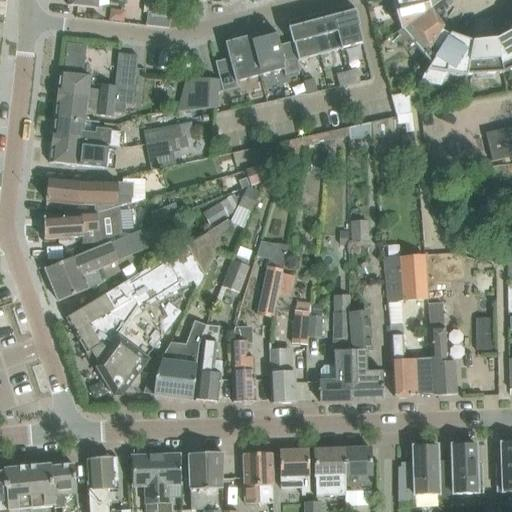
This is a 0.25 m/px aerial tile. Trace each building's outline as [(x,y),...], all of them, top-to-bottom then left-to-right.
[(124,0),(68,0),(68,6),(98,9),(98,0),(110,0),(110,3),(124,4),(124,0)] [(144,0),(143,12),(147,13),(170,15),(171,0),(144,0)] [(391,0),(401,30),(428,10),(425,0),(391,0)] [(352,6),(330,11),(341,50),(362,45),(358,28),(360,28),(355,11),(354,12),(352,6)] [(401,30),(424,57),(440,31),(442,29),(428,10),(401,30)] [(330,11),(309,17),(320,56),(341,50),(330,11)] [(168,29),(170,15),(147,13),(146,26),(168,29)] [(320,56),(309,17),(288,23),(289,29),(288,29),(291,42),(293,42),(294,45),(298,62),(320,56)] [(265,29),(249,33),(260,77),(284,71),(285,76),(301,72),(298,62),(294,45),(293,42),(291,42),(279,46),(275,30),(265,33),(265,31),(266,30),(265,29)] [(440,31),(424,57),(427,61),(431,65),(427,71),(425,75),(426,76),(426,75),(440,83),(446,74),(466,78),(472,43),(450,35),(448,37),(444,34),(440,31)] [(511,31),(495,41),(503,74),(511,69),(511,31)] [(260,77),(249,33),(232,38),(233,39),(234,41),(225,44),(229,59),(215,63),(223,93),(238,89),(237,83),(260,77)] [(495,41),(472,43),(466,78),(467,76),(503,74),(495,41)] [(67,43),(65,56),(79,58),(80,44),(67,43)] [(357,70),(347,73),(350,85),(360,83),(357,70)] [(350,85),(347,73),(336,75),(340,88),(350,85)] [(89,90),(90,77),(60,74),(57,97),(113,103),(126,105),(132,106),(135,80),(116,78),(115,88),(101,86),(101,91),(89,90)] [(218,80),(192,79),(190,111),(217,109),(218,80)] [(304,83),(307,94),(307,95),(317,93),(314,80),(304,83)] [(392,95),(391,96),(391,98),(396,116),(411,114),(409,103),(410,91),(409,91),(409,92),(392,97),(392,95)] [(57,97),(54,119),(84,123),(85,110),(97,111),(97,117),(112,119),(113,103),(57,97)] [(397,164),(393,118),(371,123),(375,166),(397,164)] [(54,119),(52,141),(108,147),(108,146),(119,147),(121,134),(95,131),(95,136),(83,135),(84,123),(54,119)] [(143,131),(146,146),(171,142),(181,140),(178,125),(143,131)] [(492,162),(511,157),(511,127),(485,134),(492,162)] [(108,147),(52,141),(51,148),(49,164),(105,170),(108,147)] [(171,142),(146,146),(149,161),(174,157),(173,151),(172,147),(171,142)] [(286,155),(283,146),(264,151),(266,160),(286,155)] [(278,160),(247,170),(252,185),(282,174),(278,160)] [(48,179),(45,202),(65,204),(77,205),(94,206),(94,213),(105,211),(110,210),(111,209),(118,207),(123,206),(132,203),(131,199),(133,199),(132,184),(86,183),(80,183),(68,181),(48,179)] [(247,188),(239,206),(250,211),(258,193),(247,188)] [(80,215),(43,218),(44,241),(64,240),(82,240),(82,244),(94,243),(113,236),(111,209),(110,210),(105,211),(94,213),(80,215)] [(473,236),(478,230),(465,220),(457,230),(467,238),(470,234),(473,236)] [(370,238),(367,221),(353,224),(356,241),(370,238)] [(83,309),(66,319),(113,397),(121,397),(127,388),(145,365),(148,362),(145,360),(179,314),(167,305),(162,311),(157,303),(191,283),(195,288),(199,286),(204,276),(205,276),(230,227),(227,222),(186,247),(83,309)] [(46,270),(45,270),(58,302),(76,295),(100,285),(100,283),(106,281),(102,270),(118,263),(149,250),(147,246),(161,240),(156,225),(110,244),(63,263),(58,265),(46,270)] [(57,249),(45,250),(46,270),(58,265),(57,249)] [(234,256),(222,287),(241,294),(251,268),(248,267),(250,261),(234,256)] [(424,256),(404,258),(383,259),(385,290),(384,290),(384,296),(386,296),(387,304),(407,302),(427,300),(424,256)] [(461,277),(460,257),(428,260),(429,280),(461,277)] [(277,296),(281,274),(284,261),(269,258),(256,316),(273,319),(278,296),(277,296)] [(427,304),(431,361),(433,394),(433,395),(441,395),(442,397),(457,396),(454,363),(446,364),(442,303),(427,304)] [(296,311),(295,311),(291,343),(306,345),(307,339),(309,317),(309,314),(309,313),(303,312),(296,311)] [(370,311),(349,312),(349,352),(351,401),(383,400),(383,374),(367,374),(367,351),(373,351),(370,320),(370,311)] [(349,312),(333,313),(333,339),(334,365),(323,366),(320,370),(321,385),(319,385),(319,388),(317,388),(317,393),(319,393),(319,403),(351,401),(349,352),(349,312)] [(199,345),(201,342),(206,328),(192,323),(183,343),(182,359),(185,360),(184,365),(162,362),(155,379),(153,396),(192,401),(195,381),(199,345)] [(233,403),(241,403),(243,405),(251,405),(253,402),(256,402),(254,358),(246,358),(246,344),(252,344),(251,327),(234,328),(230,345),(232,383),(233,403)] [(433,394),(431,361),(405,362),(402,327),(390,328),(393,378),(394,398),(396,398),(396,397),(397,397),(399,400),(406,399),(408,396),(409,396),(409,397),(411,396),(411,397),(417,397),(417,395),(433,394)] [(197,382),(195,402),(218,404),(220,384),(221,377),(213,375),(216,345),(218,330),(206,328),(201,342),(203,342),(197,382)] [(284,350),(270,350),(271,384),(271,402),(272,404),(295,404),(295,384),(294,373),(290,373),(290,360),(289,359),(285,360),(284,350)] [(511,443),(500,444),(501,465),(495,465),(496,494),(511,493),(511,443)] [(452,466),(438,467),(437,467),(438,496),(437,496),(437,501),(454,501),(454,495),(483,494),(482,465),(476,466),(476,445),(451,446),(452,466)] [(437,467),(438,467),(437,446),(412,447),(413,467),(398,468),(398,503),(415,502),(415,496),(437,496),(438,496),(437,467)] [(370,449),(344,450),(346,492),(372,491),(370,449)] [(346,492),(344,450),(314,451),(316,497),(345,496),(345,492),(346,492)] [(309,471),(308,451),(279,452),(280,478),(280,489),(301,489),(301,497),(305,496),(305,494),(310,494),(309,477),(309,471)] [(257,455),(243,455),(244,475),(245,505),(273,504),(272,487),(272,474),(271,454),(268,454),(266,452),(259,453),(257,455)] [(202,511),(221,511),(222,491),(222,474),(223,456),(223,454),(188,455),(189,475),(190,510),(203,510),(202,511)] [(153,456),(132,457),(132,477),(133,487),(146,487),(146,504),(146,511),(157,511),(157,504),(156,456),(153,456)] [(180,456),(156,456),(157,504),(157,511),(173,511),(173,503),(168,503),(168,485),(180,485),(180,476),(180,456)] [(86,460),(88,480),(89,511),(129,511),(130,509),(120,509),(109,510),(108,488),(115,487),(115,483),(119,483),(119,478),(117,458),(86,460)] [(48,460),(49,465),(50,465),(55,510),(62,509),(62,511),(78,511),(78,507),(75,485),(73,465),(60,467),(59,459),(48,460)] [(36,461),(26,462),(31,510),(53,507),(53,510),(55,510),(50,465),(49,465),(37,466),(36,461)] [(3,470),(4,472),(8,511),(30,511),(31,510),(26,462),(16,463),(17,468),(3,470)] [(0,511),(8,511),(4,472),(0,472),(0,511)] [(303,511),(320,511),(321,503),(304,502),(303,511)]
